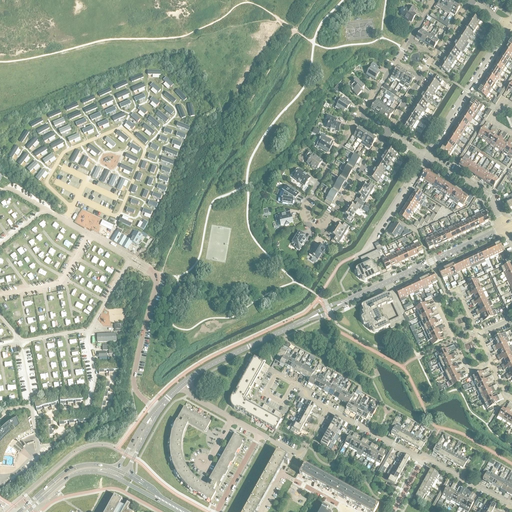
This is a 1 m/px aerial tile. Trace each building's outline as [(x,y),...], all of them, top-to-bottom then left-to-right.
[(439,0),(437,4),(436,7),(440,9),(446,0),(439,0)] [(448,0),(446,0),(440,9),(444,12),(445,11),(445,12),(451,2),(448,0)] [(451,2),(445,12),(449,14),(450,12),(455,4),(451,2)] [(460,7),(455,4),(450,12),(455,15),(460,7)] [(406,9),(401,16),(411,22),(416,15),(413,13),(415,10),(409,6),(407,9),(406,9)] [(470,19),(467,17),(465,19),(469,21),(469,20),(479,26),(479,25),(478,24),(480,21),(472,15),(470,19)] [(469,21),(466,24),(475,29),(477,26),(478,27),(479,26),(469,20),(469,21)] [(464,28),(461,26),(460,27),(463,29),(464,28),(473,34),(474,34),(472,33),(475,29),(466,24),(464,28)] [(463,29),(461,33),(469,38),(471,34),(473,35),(473,34),(464,28),(463,29)] [(416,37),(421,40),(426,32),(421,29),(416,37)] [(430,35),(426,32),(421,40),(425,43),(430,35)] [(431,33),(430,35),(425,43),(429,46),(434,37),(436,35),(431,33)] [(455,36),(458,38),(458,37),(468,43),(468,42),(467,42),(469,38),(461,33),(459,36),(456,34),(455,36)] [(434,37),(429,46),(434,49),(439,40),(434,37)] [(455,41),(464,47),(466,43),(467,44),(468,43),(458,37),(458,38),(455,41)] [(450,43),(449,45),(452,47),(453,46),(462,52),(463,51),(461,50),(464,47),(455,41),(453,45),(450,43)] [(453,46),(452,47),(450,50),(458,55),(460,52),(462,53),(462,52),(453,46)] [(503,53),(511,58),(511,56),(511,53),(505,49),(503,53)] [(447,54),(457,60),(456,59),(458,55),(450,50),(448,54),(445,52),(443,53),(447,55),(447,54)] [(503,53),(500,57),(508,63),(510,64),(511,63),(509,61),(511,58),(503,53)] [(456,61),(457,60),(447,54),(447,55),(444,59),(453,64),(455,60),(456,61)] [(508,63),(500,57),(500,58),(497,62),(505,67),(508,63)] [(442,63),(451,69),(452,68),(450,67),(453,64),(444,59),(442,62),(439,60),(438,62),(441,64),(442,63)] [(497,62),(494,66),(503,71),(505,67),(497,62)] [(378,67),(372,63),(370,66),(371,67),(370,69),(367,70),(368,72),(369,76),(375,80),(380,72),(376,70),(378,67)] [(451,70),(451,69),(442,63),(441,64),(439,68),(447,73),(449,69),(451,70)] [(494,66),(492,70),(500,76),(503,71),(494,66)] [(397,68),(392,76),(390,78),(395,81),(396,79),(401,71),(397,68)] [(497,80),(500,76),(492,70),(489,75),(489,74),(489,75),(497,80)] [(396,79),(400,81),(406,73),(401,71),(396,79)] [(143,77),(142,73),(130,78),(131,82),(143,77)] [(410,76),(406,73),(400,81),(399,84),(403,87),(410,76)] [(489,75),(486,79),(494,84),(497,80),(489,75)] [(414,79),(410,76),(403,87),(408,90),(409,87),(414,79)] [(432,79),(428,77),(427,79),(430,81),(431,80),(440,86),(441,85),(440,84),(442,81),(434,76),(432,79)] [(173,84),(166,77),(163,80),(170,87),(173,84)] [(355,83),(351,86),(349,84),(346,87),(350,90),(351,89),(357,96),(362,92),(360,90),(361,89),(362,90),(365,87),(356,79),(354,82),(355,83)] [(492,89),(494,84),(486,79),(483,83),(492,89)] [(128,84),(126,80),(114,86),(116,89),(128,84)] [(428,84),(436,90),(439,86),(440,87),(440,86),(431,80),(430,81),(428,84)] [(145,87),(144,83),(132,88),(133,92),(145,87)] [(161,90),(153,83),(150,86),(158,93),(161,90)] [(483,83),(481,88),(489,93),(492,89),(483,83)] [(422,88),(425,90),(425,89),(435,95),(435,94),(434,93),(436,90),(428,84),(426,88),(423,86),(422,88)] [(111,91),(110,87),(98,93),(100,97),(111,91)] [(486,97),(489,93),(481,88),(478,92),(486,97)] [(187,98),(178,89),(175,92),(184,101),(187,98)] [(434,95),(435,95),(425,89),(425,90),(423,93),(431,98),(433,95),(434,95)] [(129,93),(128,90),(116,95),(118,99),(129,93)] [(176,100),(166,91),(164,95),(173,103),(176,100)] [(145,97),(144,93),(134,97),(136,101),(145,97)] [(429,102),(431,98),(423,93),(421,96),(417,94),(416,96),(419,98),(420,97),(429,103),(430,102),(429,102)] [(95,98),(93,95),(81,100),(83,104),(95,98)] [(112,96),(100,102),(101,106),(113,100),(112,96)] [(159,103),(152,97),(150,100),(157,106),(159,103)] [(339,110),(340,109),(344,111),(346,108),(347,109),(351,104),(344,99),(344,100),(341,99),(340,100),(337,97),(336,99),(335,99),(334,100),(335,101),(334,102),(337,105),(335,108),(339,110)] [(419,98),(417,102),(425,107),(428,103),(429,104),(429,103),(420,97),(419,98)] [(373,111),(375,112),(381,102),(377,99),(370,109),(371,109),(370,110),(373,112),(373,111)] [(131,103),(129,100),(119,104),(121,108),(131,103)] [(472,101),(470,105),(480,111),(483,105),(481,104),(481,105),(472,100),(472,101)] [(78,106),(77,102),(65,107),(67,111),(78,106)] [(386,105),(381,102),(375,112),(379,115),(386,105)] [(423,110),(425,107),(417,102),(415,105),(412,103),(411,105),(414,107),(414,106),(424,112),(424,111),(423,110)] [(96,104),(84,109),(85,113),(97,108),(96,104)] [(185,117),(181,105),(177,106),(181,118),(185,117)] [(390,107),(386,105),(379,115),(384,117),(390,107)] [(477,115),(480,111),(470,105),(467,109),(477,115)] [(147,112),(140,106),(138,109),(144,114),(147,112)] [(173,112),(167,106),(164,109),(171,115),(173,112)] [(423,113),(424,112),(414,106),(414,107),(412,110),(420,115),(422,112),(423,113)] [(394,110),(390,107),(384,117),(388,120),(394,110)] [(61,113),(60,109),(48,114),(49,118),(61,113)] [(474,120),(477,115),(467,109),(464,113),(472,119),(474,120)] [(410,114),(406,112),(405,114),(408,116),(409,115),(418,121),(419,120),(418,119),(420,115),(412,110),(410,114)] [(81,115),(80,111),(68,116),(69,120),(81,115)] [(169,119),(159,111),(156,114),(166,122),(169,119)] [(124,112),(112,117),(114,121),(125,116),(124,112)] [(140,119),(133,113),(131,116),(137,122),(140,119)] [(470,123),(472,119),(464,113),(462,118),(461,117),(461,118),(470,123)] [(338,132),(341,124),(335,123),(337,119),(328,115),(326,119),(330,121),(328,124),(327,124),(326,127),(327,127),(327,128),(331,129),(334,131),(338,132)] [(408,116),(406,119),(414,124),(417,121),(418,121),(409,115),(408,116)] [(160,124),(150,116),(147,119),(157,127),(160,124)] [(43,121),(41,117),(30,123),(32,127),(43,121)] [(64,118),(53,122),(55,126),(65,122),(64,118)] [(470,123),(461,118),(459,122),(467,127),(470,123)] [(400,122),(403,124),(403,123),(413,129),(413,128),(412,128),(414,124),(406,119),(404,122),(401,120),(400,122)] [(135,126),(128,120),(126,123),(132,129),(135,126)] [(188,130),(190,126),(178,122),(176,125),(188,130)] [(464,131),(467,127),(459,122),(456,126),(464,131)] [(155,132),(145,123),(143,127),(153,135),(155,132)] [(409,133),(410,133),(412,130),(413,129),(403,123),(403,124),(401,128),(409,133)] [(49,128),(47,124),(36,130),(38,134),(49,128)] [(69,125),(59,130),(61,134),(71,129),(69,125)] [(478,137),(482,139),(487,131),(484,129),(486,126),(484,125),(476,137),(477,138),(478,137)] [(464,131),(456,126),(453,131),(461,136),(463,134),(465,135),(467,133),(464,131)] [(358,139),(363,130),(359,128),(353,136),(358,139)] [(29,132),(26,130),(18,141),(22,143),(29,132)] [(118,130),(116,133),(126,141),(128,138),(118,130)] [(367,133),(363,130),(358,139),(362,141),(367,133)] [(484,143),(485,143),(493,131),(492,130),(490,133),(487,131),(482,139),(485,141),(484,143)] [(55,135),(53,131),(42,138),(44,141),(55,135)] [(459,140),(461,136),(453,131),(451,135),(450,135),(459,140)] [(494,132),(493,131),(485,143),(486,143),(487,142),(490,144),(495,136),(493,134),(494,132)] [(148,140),(138,132),(135,135),(145,144),(148,140)] [(78,133),(67,138),(69,142),(80,137),(78,133)] [(372,136),(367,133),(362,141),(361,144),(365,147),(367,144),(372,136)] [(495,148),(499,150),(504,142),(502,140),(502,139),(503,139),(504,138),(506,134),(504,133),(502,136),(494,149),(495,148)] [(450,135),(448,139),(456,144),(459,140),(450,135)] [(493,148),(494,149),(502,136),(500,135),(498,138),(495,136),(490,144),(494,147),(493,148)] [(334,142),(321,136),(320,139),(319,140),(317,144),(322,148),(322,149),(326,152),(327,151),(329,152),(331,148),(334,142)] [(372,136),(367,144),(371,147),(376,139),(372,136)] [(35,137),(26,147),(29,149),(38,140),(35,137)] [(116,144),(107,137),(104,140),(113,147),(116,144)] [(62,139),(50,145),(52,149),(64,143),(62,139)] [(453,149),(456,144),(448,139),(445,143),(453,149)] [(502,154),(510,142),(509,141),(507,144),(504,142),(499,150),(502,152),(502,154)] [(504,153),(507,155),(511,148),(511,146),(510,145),(511,142),(510,142),(502,154),(503,154),(504,153)] [(450,153),(453,149),(445,143),(445,144),(442,148),(450,153)] [(100,152),(90,144),(88,147),(98,155),(100,152)] [(140,149),(132,144),(130,147),(138,152),(140,149)] [(12,158),(19,147),(15,145),(8,156),(12,158)] [(47,149),(45,146),(34,153),(36,156),(47,149)] [(176,156),(178,152),(166,147),(164,151),(176,156)] [(386,151),(383,149),(382,150),(385,152),(385,151),(395,158),(395,157),(394,156),(397,152),(388,147),(386,151)] [(448,158),(450,153),(442,148),(440,152),(439,152),(448,158)] [(80,151),(76,149),(70,161),(74,163),(80,151)] [(363,160),(347,150),(344,154),(349,157),(348,158),(351,160),(349,163),(348,163),(346,166),(353,170),(355,167),(354,167),(357,164),(359,165),(363,160),(363,161),(363,160)] [(394,158),(395,158),(385,151),(385,152),(383,156),(391,161),(393,158),(394,158)] [(29,155),(25,152),(17,163),(21,165),(29,155)] [(320,164),(322,162),(313,155),(309,152),(305,157),(309,160),(307,163),(316,170),(318,167),(318,166),(319,164),(320,164)] [(54,157),(52,153),(42,160),(45,163),(54,157)] [(138,158),(126,153),(125,156),(136,162),(138,158)] [(174,161),(162,156),(160,160),(173,165),(174,161)] [(389,165),(391,161),(383,156),(381,159),(377,157),(376,159),(379,161),(380,160),(389,166),(390,165),(389,165)] [(459,165),(463,168),(468,160),(464,157),(459,165),(459,166),(459,165)] [(389,167),(389,166),(380,160),(379,161),(377,164),(385,170),(388,166),(389,167)] [(473,163),(468,160),(463,168),(467,171),(473,163)] [(38,164),(35,161),(27,169),(30,172),(38,164)] [(477,165),(473,163),(467,171),(468,171),(472,174),(477,165)] [(133,169),(121,164),(119,167),(131,173),(133,169)] [(353,171),(353,170),(346,166),(343,164),(340,170),(343,172),(341,175),(338,178),(345,182),(347,179),(352,170),(353,171)] [(375,168),(372,166),(371,168),(374,170),(375,169),(384,175),(385,174),(383,173),(385,170),(377,164),(375,168)] [(476,176),(481,168),(477,165),(472,174),(476,176)] [(101,169),(97,167),(92,177),(96,179),(101,169)] [(486,171),(481,168),(476,176),(476,177),(476,176),(480,179),(486,171)] [(46,171),(43,169),(36,178),(39,180),(46,171)] [(110,171),(106,169),(101,181),(104,183),(110,171)] [(307,183),(306,182),(307,180),(308,181),(310,178),(299,170),(298,169),(296,169),(295,171),(295,173),(296,173),(295,174),(297,175),(294,179),(304,186),(307,183)] [(384,176),(384,175),(375,169),(374,170),(372,173),(380,178),(382,175),(384,176)] [(420,178),(424,181),(429,173),(425,170),(420,178)] [(490,174),(486,171),(480,179),(485,182),(490,174)] [(492,171),(490,174),(485,182),(489,184),(494,176),(492,175),(494,172),(492,171)] [(364,172),(362,174),(369,179),(369,178),(377,183),(380,178),(372,173),(370,176),(368,175),(364,172)] [(424,181),(428,183),(434,175),(429,173),(424,181)] [(336,184),(332,190),(338,194),(340,191),(339,190),(341,187),(344,189),(347,184),(345,183),(345,182),(338,178),(332,174),(331,176),(335,179),(333,182),(336,184)] [(117,176),(113,175),(109,185),(112,186),(117,176)] [(438,178),(434,175),(428,183),(433,186),(438,178)] [(499,179),(494,176),(489,184),(493,187),(499,179)] [(125,180),(121,178),(117,188),(120,190),(125,180)] [(434,189),(436,190),(442,181),(438,178),(433,186),(431,189),(433,190),(434,189)] [(441,193),(441,192),(447,184),(442,181),(436,190),(441,193)] [(359,188),(370,195),(375,187),(368,182),(366,186),(362,183),(360,185),(361,185),(359,188)] [(441,192),(446,195),(451,186),(447,184),(441,192)] [(295,199),(298,194),(286,186),(282,191),(284,192),(282,198),(281,198),(282,199),(281,202),(292,204),(293,200),(292,200),(293,198),(295,199)] [(446,195),(450,197),(455,189),(451,186),(446,195)] [(338,194),(332,190),(327,187),(323,192),(325,194),(326,195),(326,194),(328,196),(324,202),(330,206),(332,202),(337,194),(338,194)] [(364,203),(370,195),(359,188),(357,191),(355,193),(359,195),(357,198),(364,203)] [(450,197),(454,200),(460,192),(455,189),(450,197)] [(413,195),(421,200),(424,196),(416,190),(413,195)] [(454,200),(459,203),(464,195),(460,192),(454,200)] [(421,200),(413,195),(410,199),(419,204),(421,206),(424,202),(421,200)] [(469,204),(473,197),(470,195),(468,197),(464,195),(459,203),(463,206),(466,202),(469,204)] [(419,204),(410,199),(407,203),(416,209),(419,204)] [(346,208),(355,214),(358,209),(360,210),(362,207),(356,203),(354,206),(349,203),(348,205),(348,206),(346,208)] [(416,209),(407,203),(404,207),(413,213),(416,209)] [(413,213),(404,207),(402,212),(410,217),(413,213)] [(352,219),(355,214),(346,208),(344,211),(342,213),(347,216),(345,219),(351,223),(354,220),(352,219)] [(484,210),(479,212),(484,223),(489,221),(484,210)] [(291,216),(290,216),(290,212),(278,215),(279,216),(278,216),(277,217),(276,218),(276,219),(277,220),(278,220),(279,221),(280,220),(281,226),(285,225),(285,226),(289,225),(289,224),(293,223),(291,216)] [(399,216),(408,222),(410,217),(402,212),(399,216)] [(484,223),(479,212),(474,214),(475,216),(480,226),(484,223)] [(475,216),(471,218),(475,228),(480,226),(475,216)] [(130,227),(132,223),(120,218),(118,221),(130,227)] [(471,218),(466,221),(471,230),(475,228),(471,218)] [(102,220),(100,224),(111,229),(113,224),(102,220)] [(466,232),(471,230),(466,221),(462,223),(466,232)] [(333,229),(344,235),(349,227),(343,223),(341,226),(336,223),(335,225),(335,226),(333,229)] [(392,224),(387,232),(394,237),(396,234),(399,236),(404,228),(400,226),(401,225),(398,224),(398,225),(395,223),(394,225),(392,224)] [(462,223),(457,225),(461,234),(466,232),(462,223)] [(461,234),(457,225),(452,227),(457,236),(461,234)] [(452,227),(448,229),(452,239),(457,236),(452,227)] [(339,243),(344,235),(333,229),(331,231),(330,233),(334,236),(332,239),(339,243)] [(437,232),(438,234),(443,243),(447,241),(443,231),(442,229),(437,232)] [(452,239),(448,229),(443,231),(447,241),(452,239)] [(132,237),(132,238),(130,240),(129,239),(128,241),(126,239),(127,238),(116,232),(117,233),(115,235),(111,240),(117,243),(118,242),(127,247),(128,245),(129,246),(132,242),(137,245),(137,244),(136,244),(141,235),(142,236),(135,231),(132,236),(132,237)] [(299,232),(292,242),(297,245),(295,248),(298,250),(300,250),(303,244),(304,244),(307,239),(304,237),(305,235),(299,232)] [(428,236),(429,238),(433,247),(438,245),(434,236),(433,234),(428,236)] [(434,236),(438,245),(443,243),(438,234),(434,236)] [(433,247),(429,238),(424,240),(429,249),(433,247)] [(319,246),(315,243),(311,249),(312,250),(309,255),(309,256),(312,258),(313,257),(318,259),(321,254),(323,254),(326,249),(319,245),(319,246)] [(423,252),(419,243),(414,245),(418,254),(423,252)] [(495,245),(498,253),(503,251),(499,243),(495,245)] [(414,245),(409,247),(414,256),(418,254),(414,245)] [(495,245),(490,247),(494,256),(498,253),(495,245)] [(409,247),(405,249),(409,259),(414,256),(409,247)] [(489,258),(494,256),(490,247),(485,249),(489,258)] [(409,259),(405,249),(400,251),(405,261),(409,259)] [(485,249),(481,252),(485,260),(489,258),(485,249)] [(375,269),(372,261),(371,260),(378,257),(379,259),(381,258),(377,251),(377,250),(360,258),(363,263),(363,265),(357,268),(356,269),(355,273),(356,275),(357,275),(358,277),(359,277),(360,279),(364,281),(365,281),(380,274),(377,268),(376,269),(375,269)] [(400,251),(396,253),(400,263),(405,261),(400,251)] [(476,254),(480,262),(485,260),(481,252),(476,254)] [(400,263),(396,253),(391,256),(395,265),(400,263)] [(476,254),(471,256),(475,264),(480,262),(476,254)] [(391,256),(386,258),(391,267),(395,265),(391,256)] [(471,256),(467,258),(471,266),(475,264),(471,256)] [(386,258),(382,260),(386,269),(391,267),(386,258)] [(467,258),(462,260),(466,269),(471,266),(467,258)] [(461,271),(466,269),(462,260),(457,262),(461,271)] [(457,262),(453,265),(457,273),(461,271),(457,262)] [(501,268),(503,272),(511,269),(509,264),(501,268)] [(452,275),(457,273),(453,265),(448,267),(452,275)] [(448,267),(444,269),(447,277),(452,275),(448,267)] [(439,271),(443,279),(447,277),(444,269),(439,271)] [(503,272),(505,277),(511,273),(511,269),(503,272)] [(437,282),(433,274),(429,276),(432,284),(437,282)] [(424,278),(428,286),(432,284),(429,276),(424,278)] [(419,280),(423,288),(428,286),(424,278),(419,280)] [(470,288),(480,283),(480,282),(479,283),(477,279),(464,285),(465,288),(467,286),(469,285),(470,288)] [(415,282),(419,291),(423,288),(419,280),(415,282)] [(410,285),(414,293),(415,295),(420,293),(419,291),(415,282),(410,285)] [(468,294),(481,288),(479,284),(480,284),(480,283),(470,288),(471,290),(470,291),(467,292),(468,294)] [(409,295),(414,293),(410,285),(405,287),(409,295)] [(401,289),(405,297),(409,295),(405,287),(401,289)] [(475,297),(484,292),(483,292),(481,288),(468,294),(469,297),(472,296),(472,295),(474,295),(475,297)] [(401,289),(396,291),(400,299),(405,297),(401,289)] [(375,332),(389,326),(390,329),(405,322),(402,314),(405,313),(394,290),(387,293),(389,294),(399,317),(389,322),(388,320),(386,320),(386,319),(384,318),(383,319),(378,308),(379,308),(386,304),(387,305),(392,302),(389,294),(386,293),(383,295),(382,295),(377,298),(375,299),(375,298),(364,303),(365,304),(363,305),(362,306),(361,310),(362,312),(361,314),(362,316),(361,319),(362,321),(363,323),(364,325),(366,325),(367,328),(369,329),(370,331),(375,332)] [(471,301),(472,304),(486,297),(488,297),(485,292),(484,292),(475,297),(476,299),(474,300),(471,301)] [(486,297),(472,304),(473,306),(476,305),(478,304),(479,306),(489,302),(488,301),(487,301),(486,297)] [(476,313),(490,307),(492,306),(490,301),(489,302),(479,306),(480,309),(478,309),(475,311),(476,313)] [(416,312),(416,313),(426,308),(425,306),(427,305),(429,304),(428,302),(415,308),(417,312),(416,312)] [(490,307),(476,313),(478,315),(480,314),(482,313),(483,315),(493,311),(493,310),(492,311),(490,307)] [(419,317),(433,311),(431,308),(429,310),(427,311),(426,308),(416,313),(416,314),(417,313),(419,317)] [(420,322),(430,318),(429,315),(431,314),(431,315),(434,313),(433,311),(419,317),(421,321),(420,322)] [(480,320),(481,322),(494,316),(492,312),(493,312),(493,311),(483,315),(484,318),(483,319),(482,318),(480,320)] [(431,320),(430,318),(420,322),(419,323),(421,328),(424,326),(437,320),(436,318),(433,319),(431,320)] [(424,331),(425,331),(434,327),(433,325),(435,324),(438,323),(437,320),(424,326),(425,330),(424,331)] [(434,327),(425,331),(423,332),(426,337),(441,329),(440,327),(437,328),(437,329),(436,329),(434,327)] [(428,341),(429,341),(439,336),(438,334),(439,333),(440,333),(442,332),(441,329),(426,337),(428,341)] [(97,334),(97,342),(116,341),(116,333),(97,334)] [(496,343),(505,339),(507,337),(505,333),(489,340),(490,343),(493,341),(495,340),(496,343)] [(430,341),(432,345),(446,339),(444,336),(442,338),(440,339),(439,336),(429,341),(430,341)] [(505,339),(496,343),(497,345),(495,346),(493,347),(492,347),(493,349),(506,344),(504,340),(505,339)] [(508,348),(506,344),(493,349),(495,352),(497,350),(499,349),(500,352),(509,348),(509,347),(508,348)] [(453,345),(436,353),(438,357),(437,358),(437,359),(447,354),(446,352),(448,351),(455,348),(453,345)] [(285,366),(290,358),(291,356),(286,353),(287,351),(282,348),(277,356),(282,359),(280,363),(285,366)] [(509,348),(500,352),(501,354),(500,355),(499,355),(497,356),(498,359),(510,353),(508,349),(509,348)] [(511,351),(510,353),(498,359),(499,361),(502,360),(502,359),(503,359),(505,361),(511,357),(511,351)] [(448,357),(447,354),(437,359),(438,359),(439,359),(441,363),(454,357),(456,356),(455,353),(450,355),(450,356),(448,357)] [(290,369),(296,357),(298,355),(296,354),(293,359),(290,358),(285,366),(290,369)] [(298,354),(298,355),(296,357),(290,369),(295,371),(300,363),(297,361),(298,358),(299,358),(300,355),(298,354)] [(440,369),(442,368),(451,363),(450,361),(452,360),(455,359),(454,357),(441,363),(438,364),(440,369)] [(501,365),(502,368),(511,363),(511,357),(505,361),(506,364),(504,364),(501,365)] [(254,383),(259,386),(261,381),(256,378),(260,371),(265,374),(267,369),(263,367),(264,366),(263,365),(264,363),(255,358),(254,360),(253,360),(235,392),(234,394),(233,394),(231,397),(231,398),(230,399),(230,400),(230,401),(230,402),(230,403),(231,404),(231,405),(231,406),(232,406),(232,407),(233,407),(233,408),(234,408),(234,409),(238,411),(238,410),(242,412),(273,429),(273,428),(276,429),(281,420),(278,419),(279,418),(277,418),(280,413),(275,410),(273,415),(266,411),(268,407),(264,404),(261,409),(254,405),(256,403),(251,400),(250,402),(248,402),(246,401),(245,402),(244,401),(243,399),(244,398),(245,398),(246,395),(247,396),(248,394),(250,396),(252,391),(250,390),(254,383)] [(100,365),(100,369),(100,371),(104,371),(104,369),(110,369),(110,361),(100,361),(100,365)] [(114,369),(120,369),(120,368),(120,361),(110,361),(110,369),(110,371),(114,371),(114,369)] [(300,374),(307,362),(305,361),(305,362),(304,362),(303,365),(300,363),(295,371),(300,374)] [(300,374),(305,377),(310,369),(307,367),(309,363),(307,362),(300,374)] [(453,366),(451,363),(442,368),(442,369),(443,368),(445,372),(458,366),(457,363),(454,365),(453,366)] [(459,368),(458,366),(445,372),(447,376),(446,376),(446,377),(456,373),(455,370),(456,369),(457,370),(459,368)] [(315,371),(316,369),(317,368),(314,367),(313,370),(310,369),(305,377),(310,380),(315,371)] [(308,383),(313,385),(318,377),(315,376),(318,370),(316,369),(315,371),(310,380),(308,383)] [(473,381),(473,382),(483,377),(482,375),(483,374),(486,373),(485,370),(472,376),(474,380),(473,381)] [(457,375),(456,373),(446,377),(446,378),(447,377),(449,381),(462,375),(461,373),(459,374),(457,375)] [(313,385),(318,388),(325,375),(323,374),(321,379),(318,377),(313,385)] [(318,388),(323,391),(328,383),(325,381),(327,378),(329,375),(327,374),(325,375),(318,388)] [(449,387),(460,382),(459,379),(461,379),(464,377),(462,375),(449,381),(447,382),(449,387)] [(483,377),(473,382),(474,382),(476,386),(489,380),(488,377),(486,378),(486,379),(484,380),(483,377)] [(97,390),(105,392),(105,391),(106,386),(108,386),(109,382),(107,382),(104,381),(99,380),(97,390)] [(476,392),(477,391),(487,386),(486,384),(488,383),(491,382),(489,380),(476,386),(474,387),(476,391),(475,391),(475,392),(476,391),(476,392)] [(323,391),(328,394),(335,382),(333,381),(331,385),(328,383),(323,391)] [(328,394),(333,397),(338,388),(335,387),(337,384),(335,382),(328,394)] [(333,397),(338,399),(346,385),(344,384),(343,387),(341,390),(338,388),(333,397)] [(338,399),(343,402),(348,394),(345,392),(347,389),(346,389),(348,386),(346,385),(338,399)] [(479,391),(480,395),(494,389),(493,386),(490,388),(488,389),(487,386),(477,391),(478,392),(479,391)] [(79,399),(83,399),(82,391),(82,389),(74,390),(75,400),(75,402),(79,401),(79,399)] [(481,399),(482,400),(491,396),(490,393),(492,392),(492,393),(495,391),(494,389),(480,395),(482,399),(481,399)] [(68,402),(72,402),(72,400),(75,400),(74,390),(67,391),(68,400),(68,402)] [(107,392),(105,392),(97,390),(96,400),(103,401),(104,395),(106,396),(107,392)] [(59,391),(59,395),(60,401),(61,403),(64,403),(64,401),(68,400),(67,391),(59,391)] [(51,403),(51,405),(55,404),(54,402),(57,401),(58,401),(56,395),(55,392),(48,394),(51,403)] [(343,402),(348,405),(352,397),(353,398),(354,395),(355,394),(353,392),(351,396),(348,394),(343,402)] [(50,403),(51,403),(48,394),(41,396),(43,405),(44,407),(48,406),(47,404),(50,403)] [(356,396),(354,395),(353,398),(352,397),(348,405),(346,409),(351,411),(356,403),(352,402),(356,396)] [(36,407),(36,408),(36,407),(37,410),(41,408),(40,406),(43,405),(41,396),(33,398),(33,399),(36,407)] [(483,400),(485,404),(498,398),(497,396),(494,397),(492,398),(491,396),(482,400),(482,401),(483,400)] [(499,400),(498,398),(485,404),(488,412),(493,410),(492,407),(496,405),(494,402),(496,402),(499,400)] [(313,412),(315,413),(316,411),(314,409),(313,408),(315,405),(305,399),(302,404),(301,403),(302,404),(313,410),(313,412)] [(104,405),(105,402),(103,401),(96,400),(94,409),(100,411),(101,411),(102,405),(104,405)] [(356,414),(361,417),(367,406),(364,404),(366,401),(364,400),(362,403),(356,414)] [(351,411),(356,414),(362,403),(360,402),(359,405),(356,403),(351,411)] [(300,409),(302,410),(310,414),(311,412),(313,412),(313,410),(302,404),(300,409)] [(501,422),(502,419),(510,407),(507,405),(506,408),(505,410),(503,408),(496,419),(501,422)] [(371,408),(367,406),(361,417),(366,420),(368,417),(371,418),(377,408),(373,406),(371,408)] [(242,443),(244,440),(235,435),(206,487),(203,485),(197,481),(192,476),(187,471),(184,465),(182,459),(180,452),(180,445),(181,438),(182,431),(185,425),(188,421),(206,431),(211,421),(208,420),(206,420),(200,417),(200,415),(195,413),(193,413),(187,410),(187,408),(184,407),(174,425),(172,431),(170,442),(170,447),(171,459),(173,464),(177,474),(181,479),(188,487),(193,491),(211,501),(216,492),(213,491),(216,485),(219,487),(220,484),(220,482),(223,476),(225,476),(228,471),(227,469),(231,463),(232,463),(235,458),(235,456),(238,449),(240,449),(242,445),(242,443)] [(505,423),(506,423),(511,414),(509,412),(510,411),(511,408),(510,407),(502,419),(506,422),(505,423)] [(298,414),(307,419),(310,414),(302,410),(300,413),(298,413),(298,414)] [(88,418),(89,418),(88,417),(87,411),(78,412),(79,419),(79,422),(83,421),(83,419),(88,418)] [(78,420),(79,419),(78,412),(68,413),(69,421),(69,423),(73,422),(73,420),(78,420)] [(60,424),(63,424),(63,421),(69,421),(68,413),(58,414),(58,419),(59,422),(60,424)] [(16,417),(12,419),(8,422),(4,425),(1,428),(0,428),(0,463),(1,459),(2,456),(3,453),(4,450),(5,447),(7,444),(10,441),(12,439),(14,437),(18,441),(19,440),(20,440),(21,439),(23,438),(24,437),(25,437),(27,436),(28,436),(29,435),(31,435),(32,435),(33,434),(31,420),(31,418),(27,419),(25,414),(21,415),(16,417)] [(297,419),(305,423),(306,421),(308,420),(308,419),(307,419),(298,414),(297,414),(299,415),(297,419)] [(334,419),(333,420),(332,421),(342,427),(343,427),(346,422),(335,417),(334,419)] [(332,423),(330,426),(339,430),(341,427),(342,427),(332,421),(333,420),(330,418),(329,421),(331,422),(332,423)] [(293,422),(303,428),(303,429),(305,431),(307,428),(304,427),(304,426),(305,423),(297,419),(295,422),(293,422)] [(48,420),(44,420),(40,421),(41,431),(49,430),(48,424),(50,424),(50,420),(48,420)] [(396,436),(401,428),(402,426),(397,424),(397,422),(394,421),(390,429),(393,430),(391,434),(396,436)] [(303,429),(303,428),(293,422),(290,427),(292,428),(290,431),(294,433),(295,430),(300,432),(301,430),(303,429)] [(329,428),(328,429),(327,430),(337,435),(338,435),(337,434),(339,430),(330,426),(329,428)] [(327,432),(325,435),(334,439),(336,436),(337,436),(337,435),(327,430),(328,429),(325,427),(324,429),(326,431),(327,432)] [(404,430),(401,428),(396,436),(401,439),(407,428),(405,427),(404,430)] [(401,439),(406,442),(411,434),(407,432),(409,429),(407,428),(401,439)] [(50,439),(49,434),(51,434),(51,430),(49,430),(41,431),(42,441),(49,440),(50,440),(50,439)] [(414,436),(411,434),(406,442),(411,445),(418,432),(416,431),(414,436)] [(411,445),(416,448),(420,439),(417,438),(420,433),(418,432),(411,445)] [(334,439),(325,435),(324,437),(323,437),(322,439),(323,439),(332,444),(333,444),(332,443),(334,439)] [(348,448),(353,439),(349,436),(344,444),(348,446),(347,448),(348,448)] [(421,450),(428,438),(426,437),(424,441),(420,439),(416,448),(421,450)] [(433,452),(438,455),(443,447),(440,445),(443,440),(440,438),(433,452)] [(332,445),(332,444),(323,439),(320,444),(329,448),(331,444),(332,445)] [(350,447),(353,449),(358,441),(353,439),(348,448),(349,449),(350,447)] [(356,453),(357,453),(362,444),(358,441),(353,449),(357,451),(356,453)] [(359,452),(362,454),(367,446),(362,444),(357,453),(358,454),(359,452)] [(446,448),(443,447),(438,455),(443,457),(449,446),(450,445),(448,444),(446,448)] [(365,458),(366,458),(371,449),(367,446),(362,454),(366,456),(365,458)] [(443,457),(448,460),(453,452),(450,450),(451,447),(449,446),(443,457)] [(376,451),(371,449),(366,458),(367,459),(367,457),(371,459),(376,451)] [(286,456),(277,451),(243,511),(255,511),(283,462),(288,465),(289,462),(284,459),(286,456)] [(374,463),(375,463),(380,454),(376,451),(371,459),(375,461),(374,463)] [(456,454),(453,452),(448,460),(453,463),(459,452),(457,451),(456,454)] [(397,457),(399,458),(407,462),(410,458),(399,452),(399,453),(398,453),(398,454),(397,454),(397,455),(397,456),(397,457)] [(461,453),(459,452),(453,463),(458,466),(463,458),(460,456),(461,453)] [(380,464),(385,456),(380,454),(375,463),(376,464),(376,462),(380,464)] [(465,465),(468,467),(473,459),(469,457),(468,460),(463,458),(458,466),(463,469),(465,465)] [(405,467),(407,462),(399,458),(396,462),(405,467)] [(396,462),(394,467),(402,471),(405,467),(396,462)] [(299,474),(305,477),(305,479),(307,481),(308,479),(314,482),(320,473),(305,464),(299,474)] [(400,476),(402,471),(394,467),(391,471),(400,476)] [(483,479),(487,482),(495,468),(493,467),(490,473),(484,470),(482,474),(485,476),(483,479)] [(487,482),(492,484),(496,476),(494,475),(498,468),(496,467),(495,468),(487,482)] [(431,469),(428,474),(436,479),(439,474),(431,469)] [(397,480),(400,476),(391,471),(389,476),(397,480)] [(499,478),(496,476),(492,484),(496,487),(504,473),(502,472),(499,478)] [(334,481),(320,473),(314,482),(320,486),(319,487),(322,489),(323,487),(329,490),(334,481)] [(496,487),(501,489),(505,481),(503,480),(505,476),(506,476),(507,474),(505,473),(505,474),(504,473),(496,487)] [(434,483),(436,479),(428,474),(426,478),(434,483)] [(397,480),(389,476),(386,480),(395,485),(397,480)] [(501,489),(505,492),(511,479),(511,478),(511,477),(510,480),(508,483),(505,481),(501,489)] [(431,487),(434,483),(426,478),(423,483),(431,487)] [(338,495),(344,499),(349,489),(334,481),(329,490),(335,494),(334,495),(337,497),(338,495)] [(429,492),(431,487),(423,483),(421,487),(429,492)] [(421,487),(418,492),(426,496),(429,492),(421,487)] [(445,499),(446,499),(451,490),(446,487),(442,495),(446,498),(445,499)] [(364,497),(349,489),(344,499),(350,502),(349,504),(351,505),(352,503),(359,507),(364,497)] [(450,502),(451,500),(456,492),(451,490),(446,499),(445,500),(450,502)] [(462,495),(462,493),(463,492),(461,491),(459,493),(458,494),(456,492),(451,500),(455,502),(454,504),(455,504),(461,494),(462,495)] [(424,501),(426,496),(418,492),(415,497),(424,501)] [(462,496),(462,495),(461,494),(455,504),(456,505),(456,503),(460,505),(464,497),(462,496)] [(115,511),(122,500),(115,496),(114,499),(113,499),(109,506),(109,507),(106,511),(115,511)] [(462,511),(469,500),(469,499),(471,500),(472,497),(470,496),(469,497),(468,498),(467,499),(464,497),(460,505),(459,508),(462,510),(462,511)] [(374,511),(378,505),(364,497),(359,507),(364,510),(363,511),(364,511),(367,511),(374,511)] [(468,511),(469,510),(474,502),(469,500),(462,511),(463,511),(464,511),(466,511),(468,511)] [(486,500),(483,505),(494,511),(493,511),(496,511),(497,511),(495,510),(494,508),(496,506),(488,501),(486,500)]
